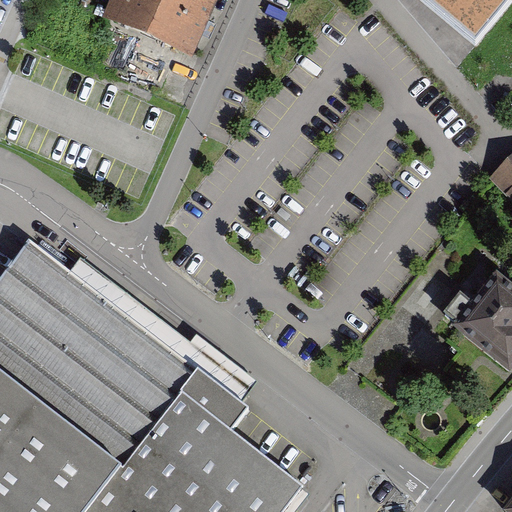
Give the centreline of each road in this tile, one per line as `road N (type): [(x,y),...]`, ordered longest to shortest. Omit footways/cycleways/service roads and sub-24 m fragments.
road 1 (unclassified): [(136,266),(254,0)]
road 2 (residential): [(381,0),(503,143)]
road 3 (unknown): [(0,86),(150,157)]
